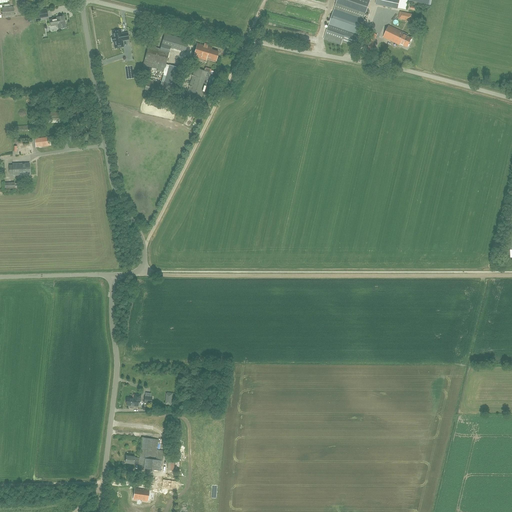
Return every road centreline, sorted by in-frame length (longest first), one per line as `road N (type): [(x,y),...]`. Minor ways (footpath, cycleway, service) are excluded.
road 1 (unclassified): [(511,98),(90,0)]
road 2 (track): [(138,271),(511,274)]
road 3 (unclassified): [(111,275),(138,271),(144,252),(111,183),(81,0)]
road 4 (track): [(143,245),(266,0)]
road 5 (unclassified): [(98,511),(116,372),(111,275)]
